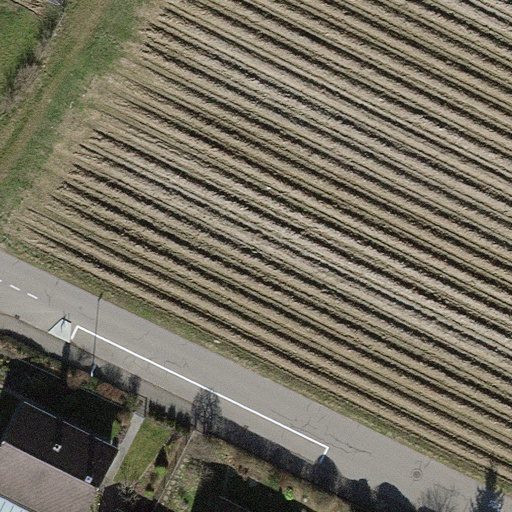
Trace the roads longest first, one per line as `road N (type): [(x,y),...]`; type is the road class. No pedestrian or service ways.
road 1 (residential): [(457,511),(0,283)]
road 2 (track): [(106,0),(0,155)]
